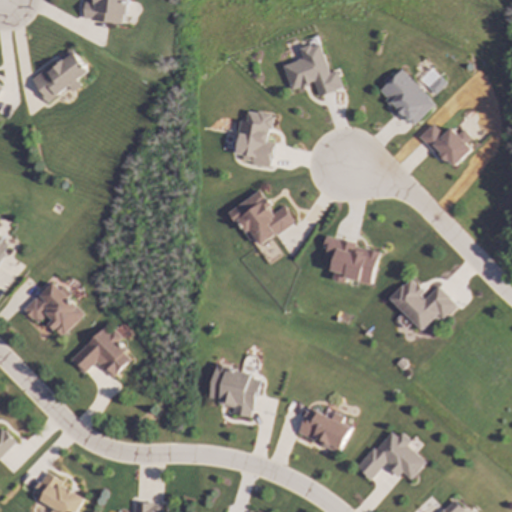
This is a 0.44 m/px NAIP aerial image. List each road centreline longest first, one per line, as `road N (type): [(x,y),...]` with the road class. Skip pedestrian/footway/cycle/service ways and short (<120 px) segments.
road 1 (residential): [(333,511),(293,473),(211,453),(109,451),(65,429),(0,348)]
road 2 (residential): [(511,296),(351,159)]
